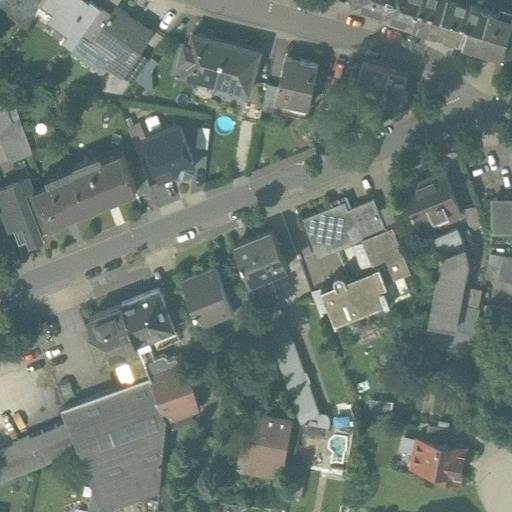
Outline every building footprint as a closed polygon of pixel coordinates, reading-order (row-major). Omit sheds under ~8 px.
[(0,0),(0,6),(6,11),(8,9),(6,8),(11,0),(0,0)] [(11,0),(6,8),(8,9),(25,21),(24,23),(25,24),(36,9),(42,0),(11,0)] [(42,0),(36,9),(56,23),(54,25),(66,35),(61,41),(72,49),(82,34),(88,27),(100,9),(90,2),(89,3),(84,0),(42,0)] [(353,0),(352,7),(414,26),(421,0),(353,0)] [(421,0),(414,26),(437,33),(447,0),(421,0)] [(447,0),(437,33),(460,39),(470,6),(471,3),(462,0),(447,0)] [(470,6),(460,39),(503,54),(511,27),(511,19),(475,8),(470,6)] [(138,22),(118,8),(111,17),(111,16),(98,34),(93,42),(101,48),(103,46),(114,54),(107,64),(122,75),(152,32),(151,31),(150,32),(138,23),(138,22)] [(100,9),(88,27),(98,34),(111,16),(100,9)] [(98,34),(88,27),(82,34),(93,42),(98,34)] [(227,40),(193,32),(190,44),(184,42),(179,60),(185,62),(182,73),(200,78),(201,72),(217,77),(227,40)] [(261,50),(227,40),(217,77),(233,81),(231,86),(248,90),(249,91),(252,80),(253,80),(254,78),(259,59),(258,59),(261,50)] [(319,63),(286,56),(280,86),(274,111),(307,118),(319,63)] [(390,70),(363,62),(355,94),(364,97),(384,102),(390,70)] [(408,74),(390,70),(384,102),(402,107),(408,74)] [(252,80),(249,91),(248,90),(245,102),(262,107),(267,83),(268,81),(254,78),(253,80),(252,80)] [(280,86),(267,83),(262,107),(262,109),(274,111),(280,86)] [(0,93),(0,126),(11,122),(0,93)] [(364,97),(355,94),(352,102),(362,104),(364,97)] [(11,122),(0,126),(0,137),(9,162),(31,153),(19,119),(11,122)] [(180,127),(146,140),(161,177),(180,170),(183,173),(193,169),(194,162),(180,127)] [(123,152),(102,160),(100,155),(88,160),(90,165),(75,171),(73,166),(72,166),(74,172),(89,208),(91,207),(91,206),(104,201),(104,202),(117,197),(116,195),(135,188),(136,188),(137,188),(130,170),(123,152)] [(142,165),(130,170),(137,188),(136,188),(138,192),(150,187),(142,165)] [(446,171),(404,187),(421,228),(462,211),(446,171)] [(74,172),(59,178),(57,172),(43,178),(45,183),(31,189),(30,190),(44,226),(49,224),(48,223),(61,218),(62,219),(74,213),(85,208),(86,209),(89,208),(74,172)] [(26,176),(0,185),(0,201),(16,241),(46,229),(44,226),(30,190),(31,189),(26,176)] [(345,200),(304,217),(303,216),(302,217),(318,257),(320,256),(319,255),(340,247),(352,275),(347,277),(346,274),(344,272),(341,271),(338,272),(337,273),(335,274),(334,278),(336,282),(322,287),(336,323),(338,322),(336,318),(348,313),(349,315),(360,311),(359,308),(385,298),(387,302),(391,300),(384,282),(412,271),(393,224),(386,227),(374,197),(372,197),(372,198),(348,207),(345,200)] [(511,197),(494,198),(494,230),(511,229),(511,197)] [(457,228),(433,237),(441,257),(428,322),(454,327),(459,304),(467,263),(464,249),(457,228)] [(273,229),(235,244),(249,282),(268,274),(287,267),(282,253),(283,253),(278,242),(273,229)] [(511,254),(491,250),(486,275),(511,280),(511,254)] [(217,264),(183,277),(201,322),(235,309),(217,264)] [(268,274),(249,282),(257,300),(272,294),(272,295),(276,294),(268,274)] [(159,287),(123,302),(138,341),(145,361),(155,357),(148,337),(175,326),(159,287)] [(272,294),(257,300),(263,315),(278,309),(272,295),(272,294)] [(123,302),(90,314),(106,360),(123,353),(129,351),(127,345),(138,341),(123,302)] [(480,308),(459,304),(454,327),(475,331),(477,325),(480,308)] [(511,310),(481,304),(480,308),(477,325),(511,332),(511,310)] [(454,327),(428,322),(424,343),(471,352),(475,331),(454,327)] [(319,415),(290,339),(272,346),(301,423),(305,421),(305,423),(326,426),(328,427),(328,423),(328,418),(328,416),(326,415),(324,414),(322,414),(319,415)] [(145,361),(138,341),(127,345),(129,351),(123,353),(134,381),(150,375),(145,361)] [(177,356),(169,359),(168,356),(166,355),(164,354),(162,354),(155,356),(155,357),(145,361),(150,375),(167,419),(189,411),(196,408),(177,356)] [(134,381),(62,407),(67,420),(70,419),(81,447),(79,447),(93,485),(102,509),(103,509),(160,489),(166,433),(167,420),(167,419),(150,375),(134,381)] [(189,411),(167,419),(167,420),(166,433),(193,423),(189,411)] [(289,421),(250,413),(245,440),(251,441),(246,464),(253,465),(258,472),(266,474),(273,469),(280,470),(289,421)] [(67,420),(0,445),(0,477),(79,447),(81,447),(70,419),(67,420)] [(326,426),(305,423),(305,421),(301,423),(299,431),(325,435),(326,426)] [(458,430),(428,425),(425,440),(455,446),(458,430)] [(425,440),(417,439),(414,455),(412,457),(410,464),(414,469),(420,470),(423,468),(434,470),(432,478),(454,482),(455,474),(459,475),(463,456),(459,455),(461,447),(455,446),(425,440)] [(304,473),(292,470),(287,496),(300,498),(304,473)] [(102,509),(93,485),(87,511),(103,511),(103,509),(102,509)]
